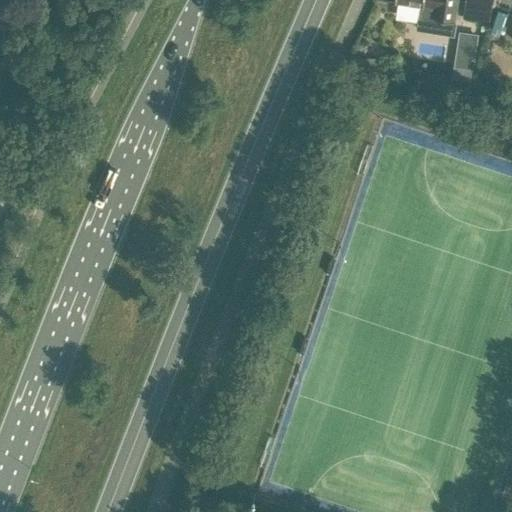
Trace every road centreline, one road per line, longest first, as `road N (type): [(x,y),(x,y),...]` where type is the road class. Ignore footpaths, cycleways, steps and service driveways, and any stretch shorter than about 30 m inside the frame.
road 1 (primary): [(108,511),(316,0)]
road 2 (primary): [(197,0),(0,494)]
